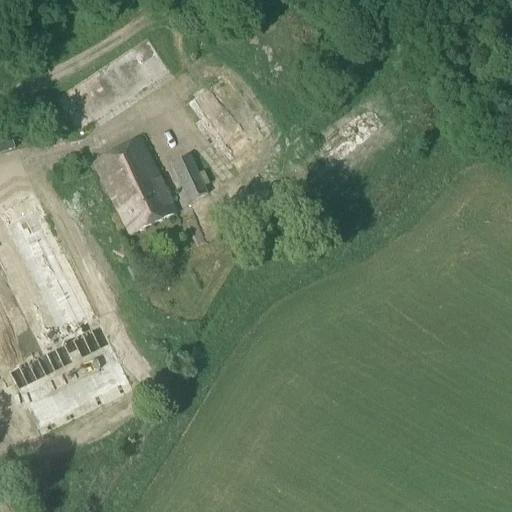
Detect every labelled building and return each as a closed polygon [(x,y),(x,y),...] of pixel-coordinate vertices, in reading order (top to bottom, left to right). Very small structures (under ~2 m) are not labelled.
[(48,91),(71,127),(162,71),(139,35),(48,91)] [(245,140),(207,80),(177,100),(215,159),(245,140)] [(302,151),(319,168),(359,131),(342,113),(302,151)] [(139,143),(94,168),(134,239),(179,215),(139,143)] [(170,167),(188,206),(190,205),(192,211),(191,211),(207,245),(240,229),(225,196),(206,205),(203,198),(208,196),(205,189),(210,187),(204,174),(199,176),(190,158),(170,167)] [(29,187),(0,201),(0,367),(27,424),(121,379),(29,187)]
